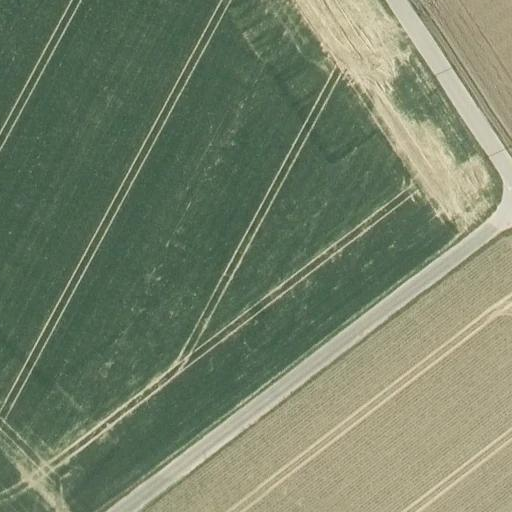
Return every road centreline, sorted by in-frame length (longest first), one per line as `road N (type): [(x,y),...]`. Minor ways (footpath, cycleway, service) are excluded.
road 1 (residential): [(511,219),(121,511)]
road 2 (residential): [(396,0),(511,179)]
